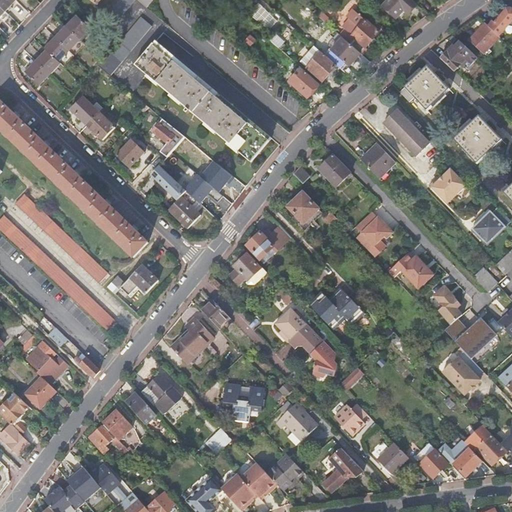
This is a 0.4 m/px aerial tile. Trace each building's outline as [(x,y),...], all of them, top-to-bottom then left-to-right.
[(0,0),(0,7),(5,12),(16,1),(14,0),(0,0)] [(115,0),(96,23),(119,43),(102,62),(99,65),(132,93),(147,75),(188,109),(186,112),(188,114),(191,111),(251,163),(272,138),(168,51),(166,53),(155,44),(169,27),(161,20),(146,7),(137,0),(115,0)] [(417,5),(412,0),(388,0),(383,6),(396,19),(404,10),(409,14),(417,5)] [(252,12),(269,28),(278,19),(260,3),(252,12)] [(489,26),(499,35),(500,36),(506,29),(511,21),(511,7),(511,8),(508,8),(501,16),(499,14),(489,26)] [(357,23),(363,15),(356,10),(350,18),(357,23)] [(321,13),(318,17),(328,25),(331,21),(321,13)] [(77,16),(66,28),(80,40),(91,29),(77,16)] [(350,44),(361,53),(379,32),(364,19),(350,34),(353,36),(352,36),(355,39),(350,44)] [(489,26),(486,23),(471,40),(485,53),(500,37),(500,36),(499,35),(489,26)] [(80,40),(66,28),(56,38),(69,51),(80,40)] [(274,35),(270,40),(281,50),(285,45),(282,43),(283,42),(274,35)] [(69,51),(56,38),(45,50),(47,51),(59,62),(69,51)] [(331,51),(326,57),(344,72),(348,66),(349,67),(361,53),(350,44),(343,38),(331,51)] [(478,57),(461,41),(455,47),(454,46),(449,51),(446,52),(443,55),(442,59),(455,71),(461,64),(463,66),(467,70),(478,57)] [(300,62),(307,68),(322,81),(336,66),(321,53),(314,47),(300,62)] [(47,51),(37,62),(50,75),(61,64),(59,62),(47,51)] [(50,75),(37,62),(26,73),(40,86),(50,75)] [(444,82),(435,73),(428,66),(400,92),(409,102),(414,98),(427,111),(450,89),(444,82)] [(308,98),(320,84),(301,68),(289,82),(308,98)] [(438,71),(435,73),(444,82),(446,79),(438,71)] [(71,110),(87,126),(99,113),(84,98),(71,110)] [(2,102),(0,103),(0,129),(134,258),(148,243),(137,232),(137,231),(132,226),(131,227),(110,206),(110,205),(105,200),(104,201),(79,176),(80,176),(74,171),(49,147),(44,142),(19,118),(14,113),(13,113),(2,102)] [(398,110),(384,124),(389,130),(415,156),(429,142),(398,110)] [(99,113),(87,126),(103,141),(115,128),(99,113)] [(494,131),(486,123),(479,115),(454,139),(477,164),(503,140),(494,131)] [(186,138),(164,119),(154,132),(175,149),(186,138)] [(178,152),(189,141),(186,138),(175,149),(178,152)] [(132,141),(117,156),(129,168),(144,153),(132,141)] [(378,145),(361,160),(379,179),(396,163),(378,145)] [(333,155),(319,169),(328,178),(336,187),(351,173),(333,155)] [(301,167),(294,174),(301,182),(303,184),(306,181),(310,177),(308,174),(301,167)] [(451,169),(442,177),(438,181),(437,179),(430,185),(447,204),(466,186),(451,169)] [(211,173),(198,187),(215,203),(221,196),(219,194),(226,186),(211,173)] [(303,184),(309,190),(312,186),(306,181),(303,184)] [(303,193),(288,207),(304,223),(319,209),(303,193)] [(24,194),(15,204),(97,283),(107,273),(24,194)] [(182,197),(169,211),(188,229),(201,216),(182,197)] [(506,227),(511,222),(498,208),(492,213),(506,227)] [(506,227),(492,213),(490,211),(480,221),(482,223),(473,231),(487,245),(493,239),(491,238),(497,232),(498,234),(506,227)] [(335,222),(337,219),(330,212),(325,217),(332,225),(335,222)] [(362,234),(356,239),(375,258),(386,248),(380,242),(385,238),(387,240),(393,234),(387,227),(385,225),(378,219),(377,219),(372,213),(356,227),(362,234)] [(4,215),(0,219),(0,229),(106,330),(115,320),(4,215)] [(291,238),(279,225),(272,232),(270,230),(264,236),(261,232),(247,246),(261,260),(274,247),(278,251),(281,251),(285,248),(284,245),(291,238)] [(264,264),(278,251),(274,247),(261,260),(264,264)] [(511,248),(494,265),(504,276),(511,268),(511,248)] [(409,252),(388,272),(394,278),(401,271),(418,289),(434,275),(417,257),(414,258),(409,252)] [(239,263),(234,267),(249,281),(262,268),(248,254),(245,256),(243,254),(237,260),(239,263)] [(159,281),(143,265),(130,278),(146,294),(159,281)] [(490,290),(499,281),(484,267),(476,276),(490,290)] [(120,289),(125,283),(118,276),(115,279),(112,282),(120,289)] [(115,293),(120,289),(112,282),(108,286),(115,293)] [(439,311),(451,325),(462,315),(457,308),(458,307),(459,302),(445,285),(433,296),(443,307),(439,311)] [(340,287),(328,298),(331,301),(343,290),(340,287)] [(283,289),(278,294),(288,304),(293,299),(292,299),(283,289)] [(355,328),(368,316),(343,290),(331,301),(328,298),(324,294),(323,294),(348,321),(351,323),(355,328)] [(323,294),(320,291),(308,304),(311,306),(323,294)] [(311,306),(336,333),(348,321),(323,294),(311,306)] [(203,311),(219,328),(229,317),(213,300),(203,311)] [(279,332),(288,342),(289,341),(292,338),(306,324),(291,308),(275,323),(282,330),(279,332)] [(511,309),(498,323),(511,337),(511,309)] [(358,330),(370,318),(368,316),(355,328),(358,330)] [(180,340),(171,348),(188,365),(215,338),(195,318),(185,328),(190,333),(182,342),(180,340)] [(338,335),(351,323),(348,321),(336,333),(338,335)] [(303,345),(311,354),(312,353),(324,342),(306,324),(292,338),(299,345),(303,345)] [(77,348),(56,328),(49,336),(59,345),(61,343),(72,353),(77,348)] [(35,333),(17,353),(20,356),(39,337),(35,333)] [(411,361),(416,356),(394,333),(389,337),(389,338),(411,361)] [(472,334),(466,340),(473,347),(479,342),(472,334)] [(292,338),(289,341),(296,348),(299,345),(292,338)] [(40,370),(56,353),(43,341),(39,346),(40,347),(28,359),(40,370)] [(312,353),(311,354),(316,359),(312,376),(323,379),(326,376),(334,378),(336,368),(334,365),(336,356),(324,342),(312,353)] [(381,355),(376,349),(371,355),(376,360),(381,355)] [(484,373),(464,351),(458,356),(442,371),(464,395),(480,380),(479,378),(484,373)] [(98,369),(88,358),(84,362),(78,356),(74,360),(92,377),(92,376),(94,377),(100,371),(98,369)] [(511,366),(500,378),(511,391),(511,394),(511,395),(511,366)] [(358,367),(339,385),(346,392),(364,374),(358,367)] [(162,375),(143,391),(165,415),(183,399),(162,375)] [(41,408),(57,391),(42,377),(26,395),(41,408)] [(288,382),(280,390),(286,397),(295,388),(288,382)] [(240,396),(241,387),(229,385),(226,405),(235,407),(233,419),(250,421),(252,409),(261,410),(263,390),(250,388),(249,398),(240,396)] [(250,388),(241,387),(240,396),(249,398),(250,388)] [(136,392),(126,401),(146,425),(157,415),(136,392)] [(15,394),(0,409),(0,413),(11,425),(20,433),(22,434),(27,428),(18,419),(29,407),(15,394)] [(296,403),(280,418),(285,423),(302,440),(317,426),(307,416),(305,418),(302,414),(303,412),(304,411),(296,403)] [(362,420),(368,415),(357,404),(352,409),(348,405),(335,417),(353,436),(366,423),(362,420)] [(117,411),(103,423),(119,440),(133,427),(117,411)] [(285,423),(280,418),(275,422),(281,428),(285,423)] [(497,440),(511,455),(511,419),(507,424),(507,431),(497,440)] [(20,433),(11,425),(0,435),(0,437),(19,456),(30,445),(19,434),(20,433)] [(125,448),(104,425),(89,438),(101,451),(112,441),(124,454),(128,451),(125,448)] [(483,426),(465,443),(470,448),(474,451),(477,448),(493,464),(507,451),(491,435),(483,426)] [(223,428),(209,440),(219,452),(233,439),(223,428)] [(128,451),(135,460),(137,458),(135,455),(138,453),(135,449),(139,445),(135,439),(125,448),(128,451)] [(332,439),(311,458),(317,464),(338,445),(332,439)] [(466,477),(483,461),(474,451),(470,448),(465,443),(463,440),(452,450),(446,443),(438,451),(452,466),(454,464),(466,477)] [(409,458),(396,444),(390,449),(384,443),(373,454),(379,460),(379,461),(392,474),(409,458)] [(449,464),(430,443),(419,453),(420,455),(416,460),(420,464),(434,478),(449,464)] [(339,470),(324,484),(332,493),(350,476),(352,478),(356,479),(364,472),(342,449),(330,459),(339,470)] [(299,468),(287,454),(267,473),(276,483),(283,491),(292,482),(291,480),(295,476),(298,479),(304,473),(299,468)] [(261,468),(257,463),(241,478),(258,496),(262,500),(270,493),(268,490),(276,483),(267,473),(261,468)] [(101,488),(107,495),(109,494),(116,487),(120,484),(118,482),(104,465),(91,476),(101,488)] [(85,502),(101,488),(91,476),(83,466),(74,473),(77,476),(72,479),(72,478),(71,479),(68,481),(72,485),(85,502)] [(258,496),(241,478),(238,474),(222,489),(240,509),(249,501),(251,503),(258,496)] [(223,490),(211,477),(186,501),(196,511),(215,511),(218,510),(210,502),(223,490)] [(86,502),(85,502),(72,485),(64,492),(61,487),(45,500),(51,507),(54,511),(63,511),(72,504),(77,510),(86,502)] [(148,511),(146,509),(134,494),(127,500),(116,487),(109,494),(118,505),(120,504),(126,511),(148,511)] [(164,493),(146,509),(148,511),(169,511),(172,510),(171,508),(175,505),(164,493)]
